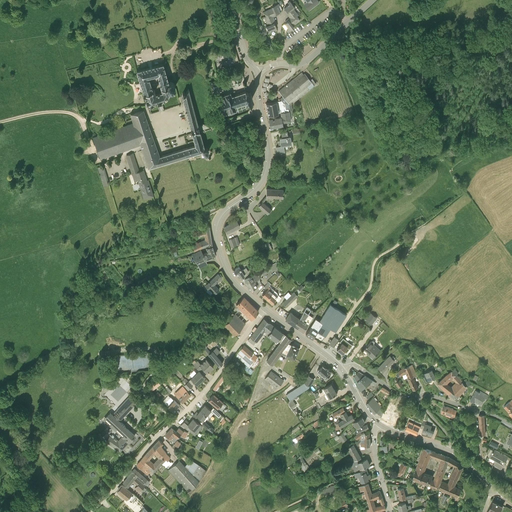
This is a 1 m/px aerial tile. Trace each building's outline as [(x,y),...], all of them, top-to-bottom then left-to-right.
[(305,0),(307,2),(304,5),(308,10),(309,10),(308,9),(314,4),(315,5),(319,2),(317,0),(305,0)] [(284,8),(287,12),(292,8),(293,8),(294,7),(290,1),(287,2),(289,4),(284,8)] [(273,15),(275,14),(272,8),(264,12),(266,16),(264,17),(268,25),(274,23),(273,21),(275,20),(273,17),(274,16),(273,15)] [(294,9),(293,8),(292,8),(287,12),(288,13),(287,14),(290,17),(289,18),(289,19),(288,20),(292,26),(300,20),(297,16),(298,15),(294,10),(294,9)] [(288,20),(284,23),(288,28),(286,29),(288,32),(294,27),(292,26),(288,20)] [(276,27),(274,23),(268,25),(266,26),(269,33),(271,31),(270,30),(272,29),(273,31),(277,29),(276,27)] [(170,83),(169,83),(168,83),(163,64),(137,71),(148,105),(157,102),(161,101),(166,98),(170,91),(171,91),(172,91),(173,90),(174,90),(174,89),(174,88),(174,85),(174,84),(173,84),(172,83),(171,83),(171,82),(170,83)] [(313,85),(304,74),(303,74),(301,72),(278,91),(284,98),(281,100),(280,98),(281,100),(284,102),(287,103),(288,103),(291,101),(292,102),(313,85)] [(199,129),(198,127),(188,89),(187,88),(187,89),(188,89),(185,93),(184,92),(183,92),(183,93),(182,93),(182,94),(182,95),(183,95),(183,96),(184,96),(183,98),(191,129),(191,131),(192,133),(195,145),(183,149),(162,155),(159,158),(159,155),(154,143),(154,142),(153,140),(143,110),(130,113),(134,123),(93,137),(100,158),(132,147),(140,144),(140,145),(141,145),(141,146),(142,148),(148,168),(202,151),(204,153),(204,154),(205,154),(206,153),(207,153),(208,151),(208,150),(207,149),(206,148),(205,148),(204,148),(199,130),(199,129)] [(247,100),(252,98),(250,92),(248,92),(248,91),(246,91),(245,90),(244,91),(244,92),(241,92),(241,91),(240,91),(240,92),(240,93),(236,94),(236,93),(235,92),(235,93),(234,94),(232,95),(232,93),(232,91),(231,91),(230,92),(230,93),(229,92),(228,92),(227,93),(227,94),(226,93),(225,93),(225,94),(223,94),(222,94),(222,95),(220,96),(220,99),(221,101),(220,102),(219,103),(220,104),(220,105),(221,106),(221,107),(221,108),(222,108),(223,107),(223,108),(224,112),(225,112),(225,113),(230,111),(230,112),(231,112),(231,111),(232,111),(233,112),(234,112),(234,111),(235,110),(236,111),(237,110),(236,108),(236,107),(235,106),(238,105),(238,106),(239,107),(240,106),(240,105),(242,104),(243,105),(244,105),(244,104),(246,103),(247,103),(248,103),(248,102),(247,101),(247,100)] [(280,112),(289,111),(288,108),(285,109),(284,103),(284,102),(281,100),(276,101),(266,103),(268,115),(278,113),(277,109),(280,109),(281,112),(280,112)] [(290,121),(289,111),(280,112),(281,117),(269,119),(270,127),(283,125),(282,123),(290,121)] [(276,147),(277,153),(285,152),(284,146),(291,144),(290,136),(288,136),(287,131),(281,132),(282,137),(279,138),(279,140),(278,140),(279,146),(276,147)] [(139,171),(133,153),(126,155),(132,173),(136,172),(144,197),(152,195),(147,180),(146,180),(143,170),(139,171)] [(109,184),(105,165),(99,166),(103,185),(109,184)] [(266,188),(266,196),(282,197),(282,189),(266,188)] [(262,201),(258,206),(266,213),(270,209),(262,201)] [(237,220),(224,227),(227,233),(240,227),(237,220)] [(212,245),(210,233),(209,226),(203,227),(203,230),(197,231),(198,237),(204,236),(205,239),(202,240),(200,241),(191,246),(194,251),(199,248),(200,249),(202,248),(205,247),(205,246),(207,246),(212,245)] [(233,238),(228,240),(231,247),(236,245),(234,238),(233,238)] [(264,244),(266,250),(268,252),(272,250),(269,242),(264,244)] [(215,254),(212,245),(207,246),(205,246),(205,247),(208,251),(203,254),(200,249),(192,253),(192,254),(192,255),(196,263),(197,264),(205,259),(215,254)] [(199,268),(207,264),(205,259),(197,264),(199,268)] [(269,266),(269,267),(271,270),(272,271),(273,271),(274,271),(275,270),(276,270),(276,269),(277,269),(277,268),(277,267),(278,267),(278,266),(278,265),(276,262),(269,266)] [(239,267),(234,270),(238,276),(239,275),(241,277),(249,272),(246,268),(241,271),(239,267)] [(250,276),(245,279),(244,279),(246,284),(250,281),(251,283),(255,280),(256,282),(259,280),(260,279),(259,278),(260,278),(259,276),(267,272),(266,268),(250,276)] [(218,274),(205,286),(208,289),(206,291),(210,295),(213,293),(214,294),(219,289),(214,284),(221,277),(218,274)] [(246,284),(249,290),(257,285),(258,284),(260,283),(259,280),(256,282),(255,280),(251,283),(250,281),(246,284)] [(262,295),(267,299),(273,292),(274,290),(271,288),(268,286),(269,286),(271,284),(268,281),(264,287),(266,289),(265,290),(265,291),(262,295)] [(277,293),(274,290),(273,292),(267,299),(272,303),(275,299),(278,301),(281,297),(277,294),(277,293)] [(300,293),(298,292),(296,290),(294,292),(283,303),(286,307),(300,293)] [(235,309),(237,311),(235,313),(238,317),(251,304),(244,297),(236,305),(238,306),(235,309)] [(245,323),(250,318),(251,319),(258,311),(251,304),(238,317),(245,323)] [(330,304),(319,321),(315,318),(305,333),(312,338),(317,331),(325,337),(331,328),(335,331),(346,314),(330,304)] [(290,312),(286,319),(285,319),(298,327),(310,309),(306,306),(299,318),(290,312)] [(312,316),(313,317),(316,313),(310,309),(298,327),(303,330),(308,322),(312,316)] [(235,335),(239,330),(245,323),(238,317),(235,313),(232,317),(230,315),(222,323),(223,324),(227,327),(235,335)] [(371,313),(366,320),(372,324),(377,317),(371,313)] [(284,333),(264,319),(248,340),(254,344),(265,330),(269,334),(268,335),(276,340),(277,339),(278,340),(284,333)] [(288,343),(291,339),(286,335),(267,360),(277,368),(286,357),(281,354),(283,351),(291,355),(290,356),(294,358),(295,356),(295,355),(297,351),(298,350),(299,348),(295,346),(294,345),(293,344),(292,345),(288,343)] [(336,349),(342,353),(347,347),(349,349),(352,345),(350,343),(343,337),(340,341),(341,342),(336,349)] [(372,341),(371,341),(367,345),(367,346),(364,349),(369,354),(368,355),(373,359),(381,350),(374,343),(375,341),(373,340),(372,341)] [(236,354),(254,368),(260,361),(258,360),(261,358),(260,356),(258,357),(244,345),(236,354)] [(219,366),(222,363),(212,351),(208,354),(219,366)] [(379,367),(383,372),(395,361),(390,356),(379,367)] [(203,368),(206,373),(213,367),(207,359),(201,364),(198,361),(196,362),(195,360),(192,363),(193,365),(199,371),(199,370),(199,371),(203,368)] [(398,372),(395,374),(397,377),(400,375),(406,372),(409,378),(408,379),(414,389),(418,387),(413,376),(417,375),(412,364),(405,367),(403,367),(398,371),(398,372)] [(443,364),(438,367),(441,372),(446,369),(443,364)] [(324,368),(322,366),(319,369),(319,368),(318,369),(318,370),(317,371),(319,373),(318,374),(321,377),(322,376),(325,378),(331,371),(330,371),(330,370),(329,369),(328,369),(327,369),(326,368),(325,368),(324,368)] [(424,376),(427,381),(435,377),(432,369),(427,372),(428,374),(424,376)] [(458,373),(455,369),(452,371),(447,375),(441,380),(438,383),(441,387),(449,393),(452,391),(453,390),(454,389),(462,381),(463,381),(456,374),(458,373)] [(199,370),(199,371),(191,379),(197,385),(205,377),(199,371),(199,370)] [(265,379),(273,385),(277,389),(283,380),(272,371),(265,379)] [(376,383),(372,380),(359,372),(354,376),(361,389),(370,382),(373,386),(376,383)] [(308,375),(304,382),(309,386),(314,379),(308,375)] [(213,388),(215,390),(225,378),(222,376),(213,388)] [(148,386),(152,391),(160,383),(156,379),(148,386)] [(188,381),(184,385),(188,390),(192,385),(188,381)] [(453,390),(452,391),(457,394),(458,395),(467,387),(463,381),(462,381),(454,389),(453,390)] [(324,388),(323,389),(325,394),(325,396),(326,398),(328,398),(330,397),(330,398),(337,393),(335,389),(334,390),(331,384),(324,388)] [(186,390),(184,389),(176,396),(178,398),(177,398),(182,402),(190,394),(186,390)] [(476,390),(470,400),(474,402),(475,401),(482,404),(484,400),(485,401),(488,396),(480,391),(479,392),(476,390)] [(452,391),(449,393),(458,401),(461,398),(458,395),(457,394),(452,391)] [(130,395),(113,414),(110,411),(103,419),(104,421),(105,420),(122,436),(118,440),(110,434),(106,441),(119,450),(123,446),(124,447),(128,442),(129,442),(134,436),(119,421),(136,401),(130,395)] [(214,395),(210,400),(219,408),(223,403),(214,395)] [(374,395),(369,400),(366,402),(375,412),(382,406),(374,397),(375,396),(374,395)] [(179,405),(170,396),(164,403),(173,411),(179,405)] [(346,396),(341,398),(339,400),(336,402),(337,404),(347,399),(346,396)] [(287,402),(291,409),(292,408),(296,405),(293,400),(295,399),(294,397),(287,402)] [(212,411),(211,410),(205,404),(200,410),(207,415),(209,417),(213,412),(216,415),(217,414),(223,419),(224,417),(214,408),(212,411)] [(441,412),(446,413),(451,415),(454,415),(456,410),(453,409),(453,408),(444,405),(441,412)] [(345,419),(347,423),(354,419),(352,414),(348,416),(343,407),(337,411),(332,413),(335,417),(339,415),(342,420),(343,420),(345,419)] [(202,420),(207,415),(200,410),(196,415),(202,420)] [(392,423),(395,416),(400,419),(402,415),(395,412),(393,415),(385,411),(381,418),(392,423)] [(353,422),(356,426),(357,428),(365,421),(362,416),(353,422)] [(195,434),(203,426),(193,418),(188,424),(184,421),(181,424),(188,429),(195,435),(195,434)] [(315,428),(324,422),(321,418),(313,423),(315,428)] [(336,430),(339,428),(337,425),(340,423),(339,422),(340,421),(339,419),(335,421),(330,424),(332,426),(333,425),(336,430)] [(337,425),(339,428),(347,423),(345,419),(343,420),(342,420),(340,421),(339,422),(340,423),(337,425)] [(202,424),(211,432),(214,429),(204,421),(202,424)] [(405,429),(417,434),(420,427),(420,426),(409,421),(405,429)] [(434,430),(431,429),(432,425),(427,423),(427,422),(423,421),(421,426),(420,426),(420,427),(423,428),(422,432),(432,436),(434,430)] [(363,431),(369,428),(368,424),(359,428),(355,430),(354,430),(356,433),(357,432),(357,433),(356,433),(354,434),(355,436),(361,432),(363,431)] [(171,428),(169,431),(177,438),(180,434),(181,435),(180,436),(185,438),(188,433),(184,431),(183,431),(179,428),(175,431),(171,428)] [(177,438),(169,431),(165,435),(174,443),(177,438)] [(363,433),(363,431),(361,432),(355,436),(357,439),(360,437),(360,439),(361,439),(364,438),(370,437),(370,433),(363,433)] [(298,442),(305,437),(303,433),(296,437),(298,442)] [(338,436),(340,438),(343,442),(347,439),(343,433),(338,436)] [(361,446),(370,446),(370,437),(364,438),(361,439),(360,439),(355,443),(357,445),(361,442),(361,446)] [(163,443),(159,439),(152,446),(166,458),(162,463),(166,467),(170,462),(167,460),(170,457),(166,452),(161,446),(163,443)] [(173,444),(171,447),(176,450),(178,447),(177,446),(181,442),(177,440),(174,444),(173,444)] [(348,447),(352,456),(347,458),(349,463),(350,462),(355,472),(370,465),(367,459),(362,461),(361,457),(353,444),(348,447)] [(151,471),(153,473),(162,463),(166,458),(152,446),(148,451),(140,460),(151,471)] [(417,468),(425,471),(431,456),(434,457),(435,452),(431,451),(425,448),(417,468)] [(494,464),(502,468),(508,457),(494,449),(489,457),(496,460),(494,464)] [(438,489),(448,463),(450,457),(444,455),(439,453),(437,458),(440,460),(433,480),(432,479),(429,485),(428,484),(428,485),(429,486),(438,489)] [(457,466),(453,464),(455,461),(450,457),(448,463),(455,467),(448,483),(442,480),(438,489),(457,497),(461,489),(454,486),(463,466),(463,465),(458,462),(457,466)] [(206,470),(199,464),(190,459),(184,466),(178,460),(168,470),(188,491),(199,480),(206,470)] [(147,475),(151,471),(140,460),(137,464),(147,475)] [(403,473),(407,465),(403,463),(396,473),(400,476),(401,475),(402,474),(402,473),(403,473)] [(433,475),(425,471),(417,468),(413,479),(428,485),(428,484),(429,485),(432,479),(431,479),(433,475)] [(145,486),(145,485),(149,482),(147,480),(134,469),(131,472),(136,476),(135,477),(145,486)] [(363,473),(362,469),(355,473),(356,477),(359,476),(362,483),(369,480),(368,478),(371,477),(370,474),(367,475),(366,472),(363,473)] [(144,487),(145,486),(135,477),(136,476),(131,472),(128,477),(123,483),(128,487),(133,481),(137,485),(135,488),(139,492),(140,491),(143,493),(146,489),(144,487)] [(368,483),(359,486),(360,490),(364,489),(365,493),(371,491),(368,483)] [(127,499),(131,502),(136,496),(132,493),(122,485),(117,491),(126,499),(127,499)] [(328,497),(340,491),(338,487),(326,492),(328,497)] [(403,487),(398,489),(400,498),(403,498),(404,500),(408,499),(413,498),(417,497),(416,494),(405,497),(403,487)] [(379,498),(382,497),(380,491),(372,494),(371,491),(365,493),(367,500),(368,500),(378,497),(378,498),(379,498)] [(378,497),(368,500),(369,508),(365,510),(365,511),(373,511),(386,508),(384,503),(383,498),(382,497),(379,498),(381,504),(376,506),(374,499),(378,498),(378,497)] [(342,509),(348,505),(345,499),(342,501),(341,499),(338,500),(340,503),(337,505),(339,508),(341,507),(342,509)] [(499,511),(503,506),(493,500),(486,511),(499,511)] [(405,502),(398,504),(400,511),(407,510),(407,509),(411,508),(410,505),(406,506),(405,502)]
